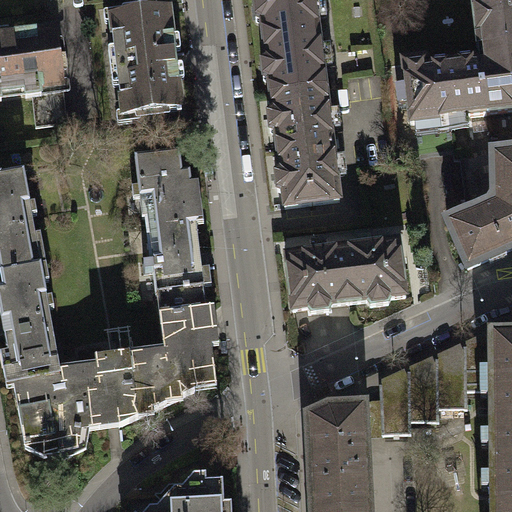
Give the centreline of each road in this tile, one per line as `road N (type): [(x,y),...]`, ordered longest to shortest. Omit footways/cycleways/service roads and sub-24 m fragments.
road 1 (residential): [(209,0),(256,399)]
road 2 (residential): [(511,290),(488,293),(256,399)]
road 3 (residential): [(256,399),(124,484),(97,511)]
